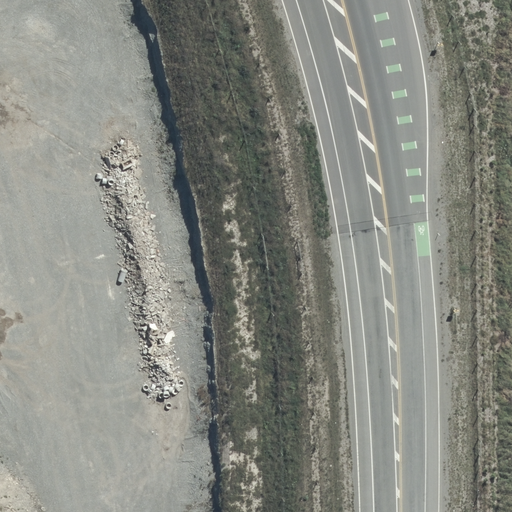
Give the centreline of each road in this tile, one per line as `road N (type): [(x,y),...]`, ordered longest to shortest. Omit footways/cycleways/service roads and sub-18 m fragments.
road 1 (tertiary): [(399,511),(396,359),(373,182)]
road 2 (tertiary): [(373,182),(332,0)]
road 3 (tertiary): [(393,0),(373,182)]
